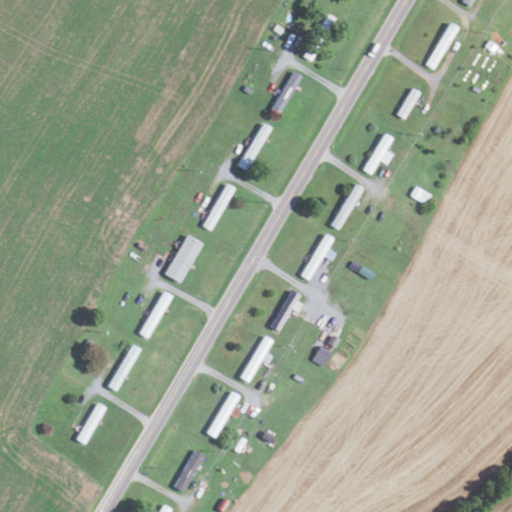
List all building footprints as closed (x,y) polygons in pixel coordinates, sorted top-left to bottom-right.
[(303,54),(311,59),(336,18),(328,14),(303,54)] [(425,63),(433,68),(457,27),(449,22),(425,63)] [(282,30),(279,34),(271,30),(274,25),(282,30)] [(498,42),(491,35),(495,30),(503,38),(498,42)] [(488,40),(483,45),(492,53),(497,47),(488,40)] [(300,76),(293,71),(270,108),(278,113),(300,76)] [(251,89),(249,93),(243,89),(245,85),(251,89)] [(396,114),(404,119),(418,92),(411,88),(396,114)] [(270,128),(262,123),(237,164),(245,169),(270,128)] [(391,138),(370,174),(362,169),(384,133),(391,138)] [(234,188),(226,183),(203,225),(211,229),(234,188)] [(330,224),(337,228),(362,188),(354,183),(330,224)] [(430,194),(426,202),(409,195),(414,186),(430,194)] [(165,274),(180,282),(201,242),(185,234),(165,274)] [(300,274),(308,279),(332,238),(325,234),(300,274)] [(355,270),(359,264),(352,260),(348,266),(355,270)] [(358,271),(361,265),(374,273),(370,279),(358,271)] [(298,295),(290,290),(268,325),(277,331),(298,295)] [(137,333),(145,337),(170,296),(162,291),(137,333)] [(326,343),(331,334),(339,338),(334,347),(326,343)] [(263,335),(239,376),(247,381),(271,340),(263,335)] [(114,391),(106,386),(131,344),(139,349),(114,391)] [(311,358),(319,345),(331,352),(322,366),(311,358)] [(291,378),(294,373),(301,377),(298,382),(291,378)] [(238,396),(231,391),(206,432),(214,436),(238,396)] [(74,439),(83,444),(103,408),(95,403),(74,439)] [(260,437),(264,431),(273,436),(270,442),(260,437)] [(180,490),(202,455),(193,449),(171,485),(180,490)] [(153,511),(163,511),(165,506),(157,503),(153,511)]
